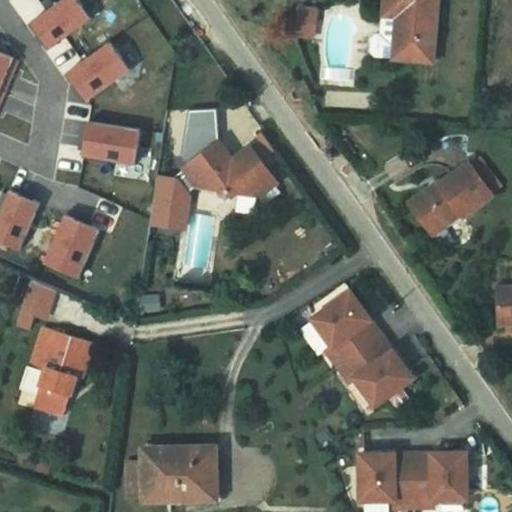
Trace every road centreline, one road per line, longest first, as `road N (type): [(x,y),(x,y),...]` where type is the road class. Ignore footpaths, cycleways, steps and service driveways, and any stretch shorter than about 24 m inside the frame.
road 1 (unclassified): [(511,444),(198,0)]
road 2 (residential): [(0,9),(53,84),(40,160),(0,142)]
